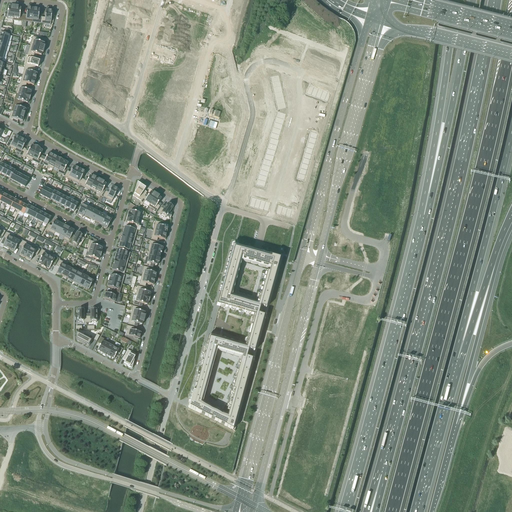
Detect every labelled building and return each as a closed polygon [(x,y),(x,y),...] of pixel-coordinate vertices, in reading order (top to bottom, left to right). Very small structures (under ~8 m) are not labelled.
[(143,0),(142,4),(148,6),(147,8),(150,10),(152,4),(149,3),(150,0),(143,0)] [(169,2),(166,11),(171,13),(175,4),(169,2)] [(175,4),(171,13),(176,15),(180,6),(175,4)] [(109,5),(107,11),(117,13),(119,8),(109,5)] [(4,17),(7,18),(7,19),(13,20),(15,6),(11,6),(11,7),(8,6),(8,13),(5,13),(5,14),(4,16),(4,17)] [(13,20),(13,21),(22,22),(22,21),(23,16),(20,15),(21,8),(18,8),(18,7),(15,6),(13,20)] [(180,6),(176,15),(181,17),(185,8),(180,6)] [(23,16),(22,21),(31,23),(33,9),(27,8),(26,15),(23,15),(23,16)] [(185,8),(181,17),(186,19),(190,10),(185,8)] [(33,9),(31,23),(41,24),(42,17),(39,17),(40,10),(33,9)] [(190,10),(186,19),(191,21),(195,12),(190,10)] [(42,17),(41,24),(44,24),(45,24),(45,27),(50,28),(50,25),(51,17),(52,17),(53,13),(52,13),(52,11),(46,11),(45,18),(42,17)] [(107,11),(105,16),(116,19),(117,13),(107,11)] [(195,12),(191,21),(196,23),(200,13),(195,12)] [(200,13),(196,23),(201,25),(205,15),(200,13)] [(205,15),(201,25),(207,27),(210,17),(205,15)] [(105,16),(104,22),(110,24),(109,27),(115,29),(116,26),(114,25),(116,19),(105,16)] [(163,22),(161,28),(171,31),(173,25),(163,22)] [(101,30),(99,36),(110,39),(111,34),(114,34),(115,31),(109,29),(108,32),(101,30)] [(135,32),(133,38),(143,41),(144,35),(135,32)] [(1,33),(0,35),(0,38),(8,41),(10,42),(12,37),(9,36),(1,33)] [(194,34),(193,39),(203,42),(204,36),(194,34)] [(99,36),(98,42),(108,45),(110,39),(99,36)] [(32,37),(30,46),(44,50),(45,47),(44,46),(45,44),(38,42),(39,39),(32,37)] [(0,38),(0,44),(6,46),(10,47),(11,42),(8,41),(0,38)] [(158,38),(157,44),(167,46),(168,41),(158,38)] [(265,38),(261,48),(266,49),(270,40),(265,38)] [(270,40),(266,49),(271,51),(274,42),(270,40)] [(98,42),(96,48),(107,51),(108,45),(98,42)] [(274,42),(271,51),(276,53),(279,44),(274,42)] [(132,43),(130,48),(140,51),(141,46),(132,43)] [(0,44),(0,50),(5,51),(8,52),(9,47),(6,46),(0,44)] [(191,44),(190,49),(200,52),(201,47),(191,44)] [(279,44),(276,53),(280,55),(281,55),(281,54),(284,46),(279,44)] [(27,45),(24,54),(27,55),(33,57),(34,54),(41,56),(42,53),(43,53),(44,50),(30,46),(27,45)] [(284,46),(281,54),(285,56),(289,47),(284,45),(284,46)] [(289,47),(285,56),(290,58),(294,49),(293,49),(289,47)] [(96,48),(94,54),(101,56),(100,59),(106,61),(107,57),(105,57),(107,51),(96,48)] [(126,53),(125,56),(131,58),(132,55),(138,56),(140,51),(130,48),(129,53),(126,53)] [(190,49),(188,55),(198,57),(200,52),(190,49)] [(294,49),(290,58),(295,60),(298,51),(294,49)] [(218,51),(215,57),(226,61),(228,55),(218,51)] [(298,51),(295,60),(300,62),(303,53),(298,51)] [(306,54),(302,63),(307,65),(311,55),(306,54)] [(311,55),(307,65),(312,66),(315,57),(311,55)] [(125,56),(124,60),(126,61),(125,66),(135,69),(136,63),(130,62),(131,58),(125,56)] [(24,65),(24,67),(25,67),(30,68),(31,65),(35,67),(38,67),(39,65),(41,61),(39,61),(31,59),(26,57),(24,65)] [(315,57),(312,66),(316,68),(317,68),(320,60),(320,59),(315,57)] [(153,60),(151,65),(161,68),(163,63),(153,60)] [(316,68),(316,69),(321,71),(325,61),(320,60),(317,68),(316,68)] [(91,65),(90,68),(90,69),(93,69),(92,70),(94,70),(93,71),(97,72),(97,71),(101,72),(103,65),(105,66),(106,63),(100,61),(99,64),(92,62),(91,65)] [(325,61),(321,71),(326,72),(329,63),(325,61)] [(329,63),(326,72),(331,74),(334,65),(329,63)] [(185,65),(183,70),(184,70),(193,73),(195,68),(185,65)] [(334,65),(331,74),(336,76),(339,67),(334,65)] [(25,67),(22,76),(35,80),(37,74),(30,72),(31,69),(30,68),(25,67)] [(224,69),(218,71),(218,74),(221,74),(222,79),(232,77),(231,71),(225,73),(224,69)] [(184,70),(183,75),(192,78),(194,73),(193,73),(184,70)] [(20,85),(19,85),(25,87),(26,87),(27,84),(34,86),(34,85),(35,81),(35,80),(22,76),(20,85)] [(118,81),(117,84),(123,86),(124,83),(130,85),(132,79),(122,76),(121,81),(118,81)] [(87,78),(83,89),(88,93),(92,88),(95,90),(99,85),(95,83),(95,84),(87,78)] [(147,81),(145,86),(154,89),(155,89),(157,84),(147,81)] [(19,85),(16,94),(30,98),(31,95),(30,95),(31,91),(24,89),(25,87),(19,85),(20,85),(19,85)] [(99,93),(95,98),(100,102),(107,92),(102,89),(103,88),(101,86),(100,85),(96,91),(99,93)] [(308,89),(306,94),(310,96),(314,87),(309,85),(309,86),(308,89)] [(178,91),(177,96),(186,99),(188,94),(178,91)] [(107,92),(100,102),(105,105),(109,100),(111,102),(115,97),(113,95),(112,96),(107,92)] [(327,92),(324,101),(328,103),(331,98),(332,94),(327,92)] [(16,94),(13,103),(20,104),(20,102),(28,104),(28,100),(29,101),(30,98),(16,94)] [(142,96),(140,102),(145,103),(145,106),(151,108),(152,105),(150,104),(151,99),(142,96)] [(116,105),(112,110),(117,114),(123,105),(119,102),(120,100),(117,98),(113,103),(116,105)] [(13,103),(11,112),(24,116),(26,110),(19,108),(20,104),(13,103)] [(229,110),(227,111),(228,115),(234,113),(233,110),(239,108),(238,103),(228,105),(229,110)] [(9,120),(12,122),(18,125),(18,124),(17,124),(18,120),(20,121),(22,122),(24,116),(11,112),(9,120)] [(277,112),(275,118),(284,120),(285,115),(281,113),(277,112)] [(170,117),(168,122),(178,125),(180,120),(170,117)] [(227,117),(226,120),(228,121),(226,126),(232,128),(236,129),(238,124),(232,122),(233,119),(227,117)] [(134,127),(133,127),(136,129),(139,131),(146,122),(141,118),(138,121),(137,120),(135,123),(136,123),(135,124),(135,125),(134,127)] [(149,124),(143,133),(148,137),(154,128),(149,124)] [(195,125),(194,131),(204,133),(205,128),(195,125)] [(226,126),(225,131),(235,134),(236,129),(232,128),(226,126)] [(154,128),(148,137),(152,140),(158,132),(159,131),(154,128)] [(158,132),(152,140),(157,144),(163,135),(159,131),(158,132)] [(194,131),(192,136),(202,139),(204,133),(194,131)] [(221,136),(220,139),(226,141),(227,138),(233,140),(235,134),(225,131),(223,136),(221,136)] [(165,142),(161,147),(166,151),(173,142),(168,139),(169,137),(167,134),(163,140),(165,142)] [(9,141),(6,147),(9,148),(10,147),(15,150),(21,139),(15,136),(12,142),(9,141)] [(15,150),(14,151),(20,154),(19,155),(22,157),(25,150),(26,150),(23,148),(25,145),(26,142),(21,139),(15,150)] [(220,139),(219,143),(221,143),(220,149),(231,152),(232,146),(225,144),(226,141),(220,139)] [(191,141),(189,146),(199,149),(201,144),(191,141)] [(22,157),(21,157),(25,159),(25,158),(31,160),(37,147),(35,146),(34,147),(31,145),(30,148),(28,152),(26,150),(25,150),(22,157)] [(37,147),(31,160),(39,165),(42,159),(39,158),(43,151),(40,150),(40,149),(37,147)] [(216,153),(215,157),(221,159),(222,156),(229,158),(231,152),(220,149),(218,154),(216,153)] [(42,159),(39,165),(42,166),(43,165),(48,167),(54,156),(49,153),(45,161),(42,159)] [(54,156),(48,167),(53,170),(54,168),(53,168),(58,158),(54,156)] [(191,157),(184,165),(189,169),(196,161),(191,157)] [(58,158),(53,168),(54,168),(58,170),(63,161),(58,158)] [(58,170),(57,172),(62,175),(61,176),(62,176),(65,177),(67,171),(65,170),(68,164),(63,161),(58,170)] [(196,161),(189,169),(194,173),(200,164),(196,161)] [(200,164),(194,173),(199,176),(205,168),(200,164)] [(5,166),(1,174),(6,176),(10,168),(5,166)] [(67,171),(65,177),(73,182),(79,169),(74,166),(70,173),(67,171)] [(10,168),(6,176),(10,179),(10,180),(15,172),(15,171),(10,168)] [(205,168),(199,176),(204,180),(210,172),(205,168)] [(79,169),(73,182),(81,186),(84,180),(84,181),(84,180),(81,179),(85,172),(84,172),(84,171),(81,169),(80,170),(79,169)] [(15,172),(10,180),(15,182),(19,174),(15,172)] [(215,180),(211,186),(218,191),(219,191),(219,190),(223,179),(218,176),(219,175),(216,172),(212,177),(215,180)] [(19,174),(15,182),(20,185),(24,177),(19,174)] [(81,186),(89,191),(90,190),(90,189),(95,179),(96,179),(96,178),(93,176),(92,177),(90,176),(87,182),(84,181),(84,180),(81,186)] [(24,177),(20,185),(25,187),(29,179),(24,177)] [(95,179),(90,189),(90,190),(95,192),(101,181),(98,179),(98,180),(96,179),(95,179)] [(101,181),(95,192),(100,195),(100,196),(103,198),(103,197),(106,192),(103,190),(106,185),(104,183),(104,182),(101,181)] [(134,194),(133,196),(140,201),(141,202),(144,196),(141,194),(144,191),(146,188),(142,186),(143,186),(141,184),(139,183),(137,182),(136,186),(135,190),(135,192),(134,194)] [(43,187),(39,195),(44,197),(48,190),(43,187)] [(106,192),(103,197),(107,199),(111,202),(115,195),(116,195),(118,191),(117,191),(118,190),(115,188),(112,187),(109,193),(106,192)] [(48,190),(44,197),(49,200),(53,192),(48,190)] [(53,192),(49,200),(50,199),(54,202),(59,194),(53,191),(53,192)] [(140,201),(139,203),(140,203),(143,205),(145,201),(149,205),(150,205),(156,194),(154,193),(153,193),(151,192),(147,198),(144,196),(141,202),(140,201)] [(59,194),(54,202),(59,204),(63,196),(59,194)] [(149,205),(148,207),(153,210),(152,211),(155,213),(160,207),(157,205),(161,199),(159,197),(159,196),(156,194),(150,205),(149,205)] [(5,195),(1,203),(6,205),(10,197),(5,195)] [(63,196),(59,204),(64,207),(68,199),(63,196)] [(68,199),(64,207),(69,209),(73,201),(74,198),(70,196),(68,199)] [(10,197),(6,205),(10,207),(14,200),(10,197)] [(14,200),(10,207),(12,208),(15,210),(19,202),(14,200)] [(73,201),(69,209),(74,212),(78,204),(73,201)] [(79,211),(77,214),(82,216),(83,217),(84,216),(83,216),(88,207),(88,206),(90,203),(87,201),(86,205),(83,203),(79,211)] [(19,202),(15,210),(19,212),(23,204),(19,202)] [(161,208),(157,213),(160,215),(161,214),(166,217),(167,216),(170,219),(171,214),(169,213),(173,207),(168,203),(164,210),(161,208)] [(19,212),(18,215),(22,217),(23,214),(27,207),(23,204),(19,212)] [(27,207),(23,214),(24,214),(29,216),(33,208),(28,206),(27,207)] [(88,207),(83,216),(84,216),(88,218),(92,210),(88,207)] [(33,208),(29,216),(33,218),(37,211),(33,208)] [(128,214),(127,216),(140,220),(142,214),(143,215),(144,212),(143,212),(141,211),(138,209),(137,213),(134,212),(130,211),(129,214),(128,214)] [(92,210),(88,218),(93,220),(97,212),(92,210)] [(37,211),(33,218),(38,221),(42,213),(37,211)] [(97,212),(93,220),(97,223),(101,214),(97,212)] [(42,213),(38,221),(42,223),(46,215),(42,213)] [(101,214),(97,223),(101,225),(102,225),(106,217),(101,214)] [(46,215),(42,223),(47,225),(51,218),(46,215)] [(101,225),(101,226),(107,229),(111,220),(113,218),(107,215),(106,217),(102,225),(101,225)] [(127,219),(126,223),(131,224),(133,225),(132,229),(133,229),(137,230),(140,231),(141,226),(138,226),(140,220),(127,216),(126,219),(127,219)] [(49,225),(46,231),(49,232),(54,235),(55,233),(60,223),(55,221),(52,226),(49,225)] [(155,221),(153,231),(166,234),(168,228),(161,226),(161,223),(155,221)] [(60,223),(55,233),(59,235),(64,226),(60,223)] [(64,226),(59,235),(64,238),(69,228),(64,226)] [(125,227),(123,232),(136,236),(137,230),(133,229),(125,227)] [(64,238),(63,240),(68,242),(71,238),(74,231),(69,228),(64,238)] [(147,228),(145,236),(151,238),(153,230),(147,228)] [(151,240),(155,241),(157,241),(158,238),(165,240),(166,234),(153,231),(151,240)] [(68,242),(67,243),(68,243),(71,245),(71,244),(77,247),(78,244),(82,236),(82,235),(81,235),(81,234),(78,233),(77,232),(73,239),(71,238),(68,242)] [(123,232),(122,237),(134,241),(136,236),(123,232)] [(6,240),(3,246),(8,249),(15,237),(6,233),(4,238),(3,238),(6,240)] [(15,237),(8,249),(14,252),(17,246),(20,247),(23,241),(15,237)] [(122,237),(120,243),(130,246),(132,246),(133,246),(134,241),(122,237)] [(23,249),(19,255),(25,258),(31,246),(23,241),(20,247),(23,249)] [(90,241),(87,250),(101,254),(102,251),(101,251),(102,248),(95,246),(96,243),(90,241)] [(147,250),(147,251),(148,251),(149,251),(160,254),(161,254),(161,253),(163,248),(158,247),(155,246),(156,243),(150,241),(147,250)] [(120,244),(119,248),(129,251),(130,246),(120,243),(120,244)] [(31,246),(25,258),(31,261),(34,254),(37,256),(37,255),(40,250),(31,246)] [(198,374),(196,380),(196,381),(194,388),(194,389),(192,395),(191,396),(190,403),(189,406),(188,408),(190,409),(200,414),(204,416),(205,416),(209,418),(210,419),(214,421),(215,421),(219,423),(219,424),(224,426),(231,429),(232,430),(233,430),(235,431),(237,422),(238,417),(255,358),(268,311),(277,275),(279,269),(280,265),(282,259),(280,259),(277,258),(272,257),(271,256),(270,258),(268,258),(268,256),(267,255),(264,256),(261,254),(260,253),(257,252),(254,252),(252,251),(246,250),(245,249),(240,248),(234,246),(233,246),(232,247),(231,251),(219,294),(219,295),(219,296),(219,297),(219,298),(220,298),(218,303),(218,304),(217,304),(217,305),(216,305),(217,305),(221,307),(225,308),(224,310),(220,309),(219,309),(217,316),(216,318),(216,319),(218,319),(221,320),(222,319),(222,320),(224,314),(223,314),(223,313),(224,313),(225,313),(226,308),(229,309),(253,315),(249,331),(245,346),(221,340),(218,339),(219,334),(218,333),(218,332),(219,332),(221,324),(220,323),(221,322),(220,322),(217,321),(216,325),(215,325),(214,327),(212,334),(212,335),(213,335),(217,336),(216,338),(213,337),(208,336),(208,337),(208,338),(208,339),(209,339),(208,339),(207,344),(206,344),(206,345),(205,346),(205,347),(204,352),(203,354),(202,359),(201,362),(200,365),(200,366),(198,373),(198,374)] [(116,255),(129,258),(130,253),(118,250),(117,249),(117,250),(116,252),(117,252),(116,255)] [(41,257),(38,264),(41,265),(40,266),(43,267),(49,255),(50,254),(45,252),(42,250),(39,254),(39,256),(41,257)] [(87,250),(84,259),(85,259),(91,261),(92,258),(94,259),(99,260),(99,259),(99,257),(100,257),(101,254),(87,250)] [(147,256),(147,257),(159,259),(160,254),(149,251),(147,256)] [(115,257),(115,260),(127,264),(129,258),(116,255),(116,254),(115,257)] [(49,255),(43,267),(46,269),(46,268),(49,269),(52,263),(55,265),(57,262),(58,259),(57,258),(55,257),(55,258),(51,256),(49,255)] [(144,265),(146,266),(150,267),(151,264),(157,265),(158,263),(159,263),(160,259),(159,259),(147,257),(147,256),(146,256),(144,265)] [(59,267),(56,273),(62,276),(68,265),(61,261),(59,260),(59,261),(56,266),(59,267)] [(113,265),(126,269),(127,264),(115,260),(113,265)] [(68,265),(62,276),(67,279),(73,269),(72,268),(67,266),(68,265)] [(112,268),(112,271),(123,274),(124,274),(126,269),(113,265),(112,268)] [(73,269),(67,279),(72,282),(77,272),(79,270),(73,267),(72,268),(73,269)] [(144,267),(141,276),(155,279),(155,278),(156,278),(156,277),(156,274),(156,273),(154,273),(149,272),(150,268),(144,267)] [(77,272),(72,282),(78,284),(82,275),(77,272)] [(82,275),(78,284),(83,287),(88,278),(89,276),(83,273),(82,275)] [(110,275),(109,281),(122,285),(125,276),(124,275),(118,274),(117,277),(110,275)] [(141,276),(139,285),(140,286),(145,287),(146,284),(153,285),(155,279),(141,276)] [(88,278),(83,287),(88,290),(90,287),(91,287),(92,284),(92,283),(93,282),(93,281),(88,278)] [(107,286),(107,287),(114,289),(113,292),(119,294),(122,285),(109,281),(107,286)] [(137,291),(135,296),(136,296),(150,299),(150,296),(149,296),(150,293),(144,291),(143,291),(144,288),(138,286),(137,291)] [(105,293),(103,299),(105,300),(104,300),(107,301),(109,302),(109,301),(111,301),(117,303),(119,294),(113,292),(112,295),(105,293)] [(134,301),(133,305),(134,305),(139,306),(140,303),(147,305),(148,302),(149,302),(150,299),(136,296),(135,302),(134,301)] [(133,306),(130,315),(144,319),(145,316),(144,315),(145,313),(141,312),(138,311),(139,308),(133,306)] [(77,316),(75,316),(75,319),(75,321),(77,321),(84,321),(84,323),(87,323),(87,317),(84,317),(84,314),(84,309),(78,309),(77,309),(77,310),(77,316)] [(90,317),(87,317),(87,323),(91,323),(91,322),(94,322),(97,322),(97,321),(97,309),(95,309),(92,309),(90,309),(90,317)] [(128,324),(128,325),(134,326),(135,323),(142,325),(143,322),(144,322),(144,319),(130,315),(128,324)] [(127,326),(126,329),(128,330),(126,336),(134,338),(133,339),(138,340),(138,339),(139,339),(141,333),(134,331),(135,328),(127,326)] [(76,333),(76,334),(76,340),(76,341),(79,342),(82,344),(85,346),(86,345),(89,346),(90,345),(91,343),(92,339),(91,338),(88,337),(84,335),(83,337),(78,334),(76,333)] [(99,347),(97,351),(100,352),(99,353),(102,354),(109,342),(103,339),(100,338),(97,343),(98,344),(100,345),(99,347)] [(109,342),(102,354),(105,356),(106,355),(108,356),(114,345),(109,342)] [(108,356),(107,357),(111,359),(111,358),(114,359),(115,356),(117,353),(119,355),(120,355),(123,349),(119,348),(114,345),(108,356)] [(124,364),(127,365),(127,366),(130,368),(132,369),(133,363),(134,360),(134,359),(136,355),(127,350),(124,356),(125,356),(127,357),(125,361),(124,364)] [(316,384),(314,392),(315,392),(317,393),(317,392),(318,393),(318,392),(321,392),(320,393),(327,395),(330,396),(337,397),(337,398),(347,401),(349,393),(345,392),(347,384),(322,378),(320,385),(316,384)] [(284,483),(282,490),(283,491),(315,508),(315,510),(322,511),(327,496),(319,494),(295,482),(286,479),(285,483),(284,483)]
